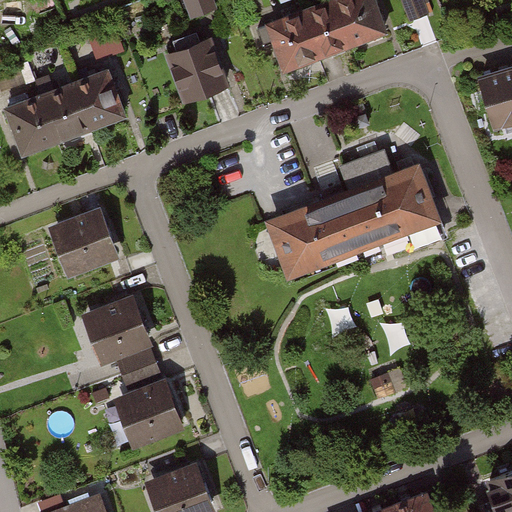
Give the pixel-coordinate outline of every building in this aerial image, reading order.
[(207,0),(180,0),(188,23),(212,16),(207,0)] [(364,0),(324,0),(262,25),(281,72),(378,33),(364,0)] [(422,0),(398,0),(407,26),(428,19),(422,0)] [(175,55),(166,57),(179,102),(220,90),(205,41),(192,45),(191,38),(172,44),(175,55)] [(110,63),(75,76),(94,126),(129,112),(110,63)] [(511,71),(480,79),(490,120),(511,115),(511,71)] [(75,76),(40,89),(59,139),(94,126),(75,76)] [(40,89),(5,102),(24,152),(59,139),(40,89)] [(418,164),(273,215),(291,267),(437,217),(418,164)] [(98,205),(49,225),(67,270),(116,250),(98,205)] [(124,300),(82,315),(97,356),(139,342),(124,300)] [(121,372),(125,383),(159,370),(149,344),(67,376),(73,390),(121,372)] [(167,379),(117,397),(133,442),(183,424),(167,379)] [(103,386),(90,391),(95,403),(107,398),(103,386)] [(511,511),(511,460),(479,472),(492,511),(511,511)] [(197,461),(146,479),(157,511),(194,511),(212,506),(197,461)] [(430,511),(422,489),(358,511),(430,511)] [(44,511),(104,511),(98,493),(44,511)]
